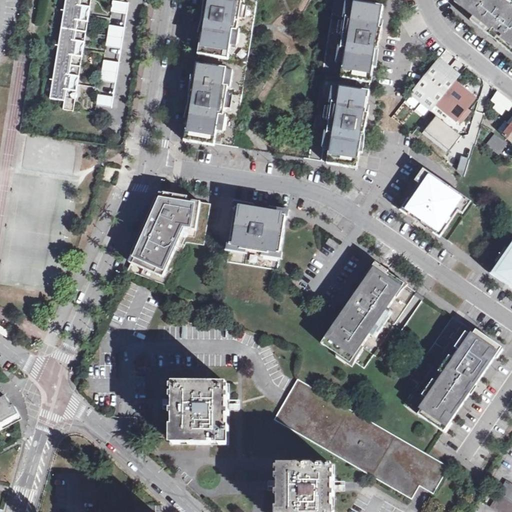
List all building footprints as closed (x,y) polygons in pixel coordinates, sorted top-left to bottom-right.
[(66,109),(76,111),(94,0),(67,0),(52,99),(67,101),(66,109)] [(257,0),(208,0),(209,1),(208,1),(206,12),(204,21),(205,22),(200,55),(247,63),(257,0)] [(383,6),(346,0),(335,0),(323,75),(371,83),(376,49),(377,49),(380,29),(379,29),(383,6)] [(455,0),(456,0),(457,3),(459,6),(461,9),(464,11),(466,14),(469,16),(472,19),(474,17),(468,13),(470,10),(458,1),(459,0),(455,0)] [(511,0),(459,0),(458,1),(470,10),(468,13),(474,17),(472,19),(511,50),(511,0)] [(130,14),(131,4),(115,1),(113,12),(130,14)] [(124,48),(128,27),(111,24),(108,45),(124,48)] [(119,82),(122,62),(105,60),(102,79),(119,82)] [(246,72),(198,64),(195,86),(194,86),(193,93),(191,106),(192,107),(186,140),(234,147),(246,72)] [(473,100),(432,68),(416,88),(457,120),(473,100)] [(369,92),(322,84),(310,157),(310,159),(357,167),(362,134),(363,134),(367,114),(366,114),(369,92)] [(493,100),(497,104),(503,97),(498,93),(493,100)] [(115,109),(117,98),(99,96),(98,106),(115,109)] [(510,103),(503,97),(497,104),(493,110),(500,116),(510,103)] [(437,115),(419,136),(444,156),(461,135),(437,115)] [(497,130),(511,142),(511,117),(506,122),(505,121),(497,130)] [(499,153),(506,145),(495,136),(488,145),(499,153)] [(465,175),(471,158),(461,155),(455,172),(465,175)] [(102,181),(112,184),(116,170),(106,167),(102,181)] [(429,172),(403,210),(441,237),(467,199),(455,191),(450,187),(429,172)] [(132,264),(164,278),(186,229),(197,231),(201,203),(174,198),(173,203),(165,202),(161,209),(157,208),(156,210),(155,213),(132,264)] [(256,211),(236,208),(230,248),(228,262),(278,270),(285,229),(287,217),(267,213),(266,218),(255,216),(256,211)] [(334,255),(339,243),(327,238),(322,250),(334,255)] [(511,243),(492,272),(511,285),(511,243)] [(418,293),(377,265),(355,296),(357,297),(350,307),(348,306),(341,317),(323,343),(349,361),(350,359),(365,369),(374,356),(382,361),(403,330),(396,325),(418,293)] [(445,431),(500,350),(461,323),(446,344),(439,338),(411,379),(419,384),(404,405),(428,422),(429,420),(443,429),(445,431)] [(299,380),(275,419),(412,499),(420,485),(434,494),(449,468),(425,454),(299,380)] [(228,401),(228,384),(212,384),(211,386),(191,386),(191,384),(174,384),(174,399),(182,400),(182,436),(219,436),(219,401),(228,401)] [(0,427),(18,418),(8,399),(1,403),(0,401),(0,427)] [(333,482),(333,465),(316,465),(316,468),(296,468),(296,465),(279,465),(279,481),(287,481),(287,511),(323,511),(324,482),(333,482)] [(511,511),(511,483),(507,480),(498,496),(491,506),(501,511),(511,511)]
